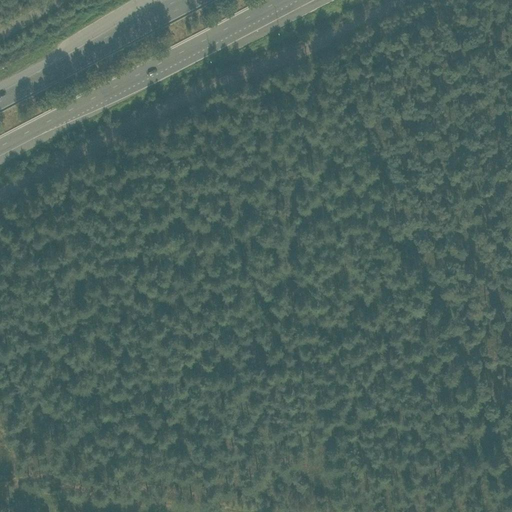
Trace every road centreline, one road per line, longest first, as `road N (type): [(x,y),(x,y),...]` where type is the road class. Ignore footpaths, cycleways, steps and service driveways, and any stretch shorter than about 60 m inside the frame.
road 1 (motorway): [(0,145),(282,0)]
road 2 (motorway): [(190,0),(0,98)]
